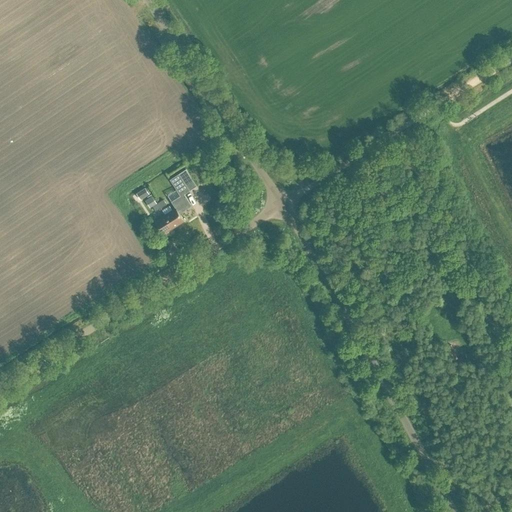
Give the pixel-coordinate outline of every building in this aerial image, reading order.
[(165,214),(174,227),(184,220),(179,212),(191,204),(184,194),(190,190),(179,173),(170,179),(181,196),(172,201),(176,207),(165,214)] [(141,200),(150,194),(145,187),(137,193),(141,200)] [(158,202),(154,195),(146,199),(151,207),(158,202)] [(164,199),(153,206),(156,211),(167,204),(164,199)] [(174,227),(165,214),(155,221),(163,234),(174,227)] [(463,357),(459,345),(452,348),(451,345),(444,348),(445,351),(444,351),(449,363),(463,357)]
